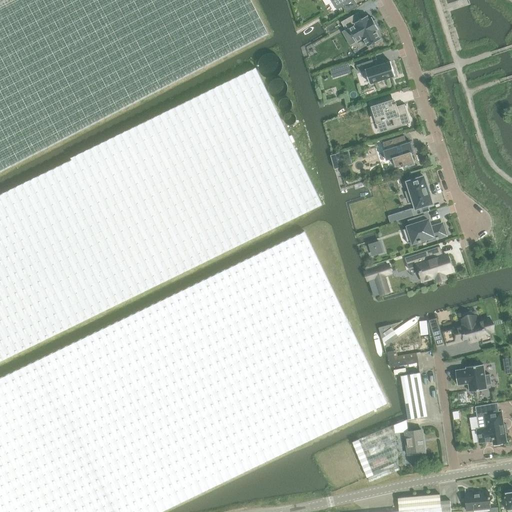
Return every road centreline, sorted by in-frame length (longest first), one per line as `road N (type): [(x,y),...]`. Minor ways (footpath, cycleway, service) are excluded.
road 1 (residential): [(386,0),(454,191),(475,227)]
road 2 (unclassified): [(283,511),(455,475)]
